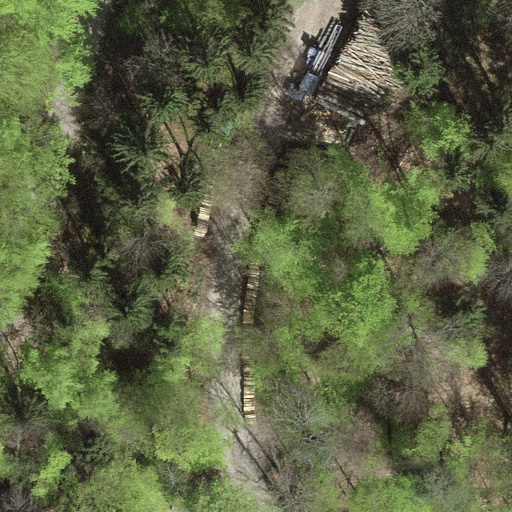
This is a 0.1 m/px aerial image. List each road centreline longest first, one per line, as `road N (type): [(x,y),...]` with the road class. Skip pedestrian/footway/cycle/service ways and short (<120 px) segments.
road 1 (track): [(253,511),(236,478),(214,382),(214,320),(240,186),(316,0)]
road 2 (track): [(87,0),(44,193),(0,296)]
